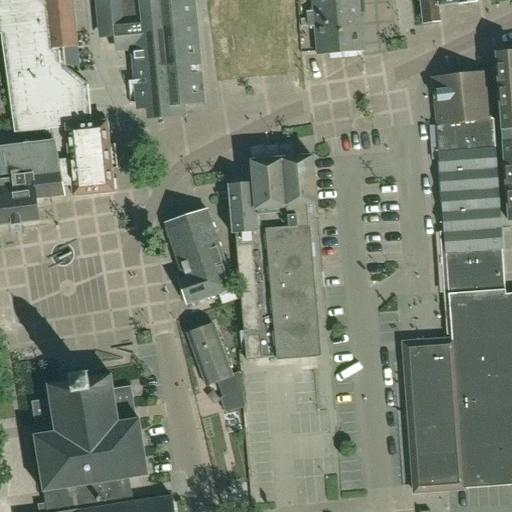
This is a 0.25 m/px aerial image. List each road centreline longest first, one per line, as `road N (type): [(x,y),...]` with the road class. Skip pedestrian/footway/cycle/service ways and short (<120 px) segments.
road 1 (residential): [(511,21),(398,76),(411,274),(357,300),(381,511)]
road 2 (residential): [(200,511),(163,333)]
